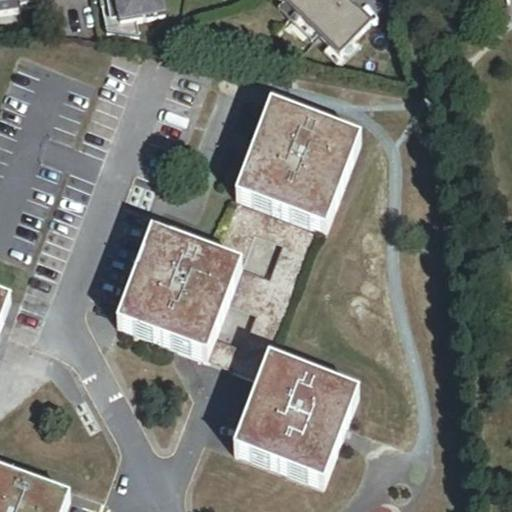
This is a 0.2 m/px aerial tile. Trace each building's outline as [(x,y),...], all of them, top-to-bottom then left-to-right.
[(0,0),(0,19),(58,11),(56,0),(0,0)] [(106,0),(107,2),(103,4),(110,45),(144,51),(141,34),(170,30),(165,0),(106,0)] [(372,42),(326,0),(275,0),(291,14),(303,26),(316,38),(332,53),(348,68),(364,51),(372,42)] [(338,0),(326,0),(372,42),(378,37),(338,0)] [(303,26),(291,14),(286,20),(298,32),(303,26)] [(316,38),(303,26),(298,32),(311,44),(316,38)] [(370,56),(364,51),(348,68),(332,53),(327,59),(349,80),(370,56)] [(239,209),(264,218),(293,229),(320,238),(328,242),(363,149),(273,116),(239,209)] [(256,241),(264,218),(239,209),(218,267),(243,276),(256,241)] [(293,229),(264,218),(256,241),(285,252),(293,229)] [(264,389),(271,370),(320,238),(293,229),(285,252),(272,287),(258,322),(245,358),(237,379),(264,389)] [(118,335),(209,368),(217,347),(230,312),(243,276),(218,267),(153,242),(118,335)] [(272,287),(243,276),(230,312),(258,322),(272,287)] [(0,304),(0,340),(12,309),(0,304)] [(217,347),(209,368),(237,379),(245,358),(217,347)] [(264,389),(237,462),(327,495),(361,403),(271,370),(264,389)] [(0,511),(68,511),(71,507),(0,480),(0,511)]
